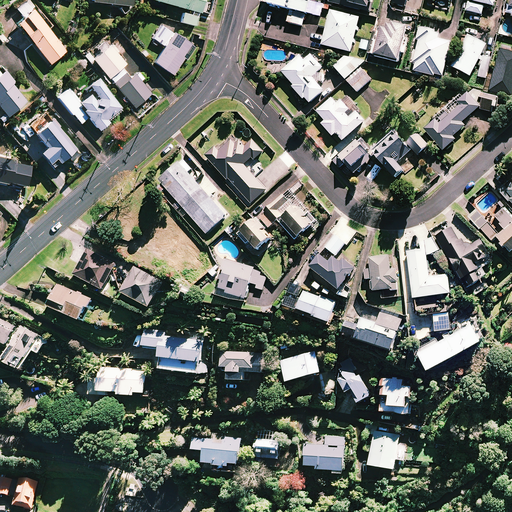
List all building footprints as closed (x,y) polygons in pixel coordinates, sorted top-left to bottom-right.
[(35,4),(31,0),(26,0),(15,10),(21,17),(14,23),(49,64),(65,50),(30,9),(35,4)] [(148,0),(182,9),(179,22),(195,26),(201,0),(148,0)] [(306,0),(269,0),(269,3),(291,9),(288,22),(303,26),(310,1),(306,0)] [(329,0),(329,3),(351,8),(352,4),(370,9),(372,0),(329,0)] [(494,0),(470,0),(468,12),(481,15),(484,4),(493,7),(494,0)] [(359,18),(330,11),(322,45),(350,53),(359,18)] [(391,23),(391,25),(387,24),(385,29),(381,28),(373,56),(398,62),(400,53),(403,54),(407,39),(403,38),(406,27),(391,23)] [(193,47),(162,26),(153,40),(162,46),(151,62),(170,75),(182,58),(185,60),(193,47)] [(439,32),(420,28),(411,63),(415,64),(413,71),(434,76),(434,74),(442,76),(451,43),(437,39),(439,32)] [(482,61),(478,77),(486,79),(491,58),(483,56),(481,55),(486,45),(468,36),(452,67),(470,76),(478,60),(482,61)] [(369,42),(361,40),(359,49),(367,50),(369,42)] [(108,45),(91,60),(107,79),(108,78),(116,87),(115,88),(132,108),(149,93),(132,74),(129,77),(120,67),(124,64),(108,45)] [(511,95),(511,52),(500,49),(489,91),(511,97),(511,95)] [(293,85),(292,86),(304,100),(305,98),(309,103),(324,91),(316,82),(323,82),(323,74),(316,74),(323,68),(311,55),(304,61),(299,56),(281,72),(293,85)] [(334,68),(346,80),(366,63),(345,57),(334,68)] [(11,81),(0,68),(0,109),(6,117),(25,100),(10,83),(11,81)] [(371,79),(361,68),(347,81),(357,92),(371,79)] [(120,108),(95,78),(87,85),(98,98),(94,101),(88,94),(79,102),(67,87),(56,97),(79,124),(87,117),(97,130),(108,122),(106,120),(120,108)] [(497,102),(495,101),(496,97),(473,90),(468,94),(467,92),(424,129),(443,151),(455,140),(453,137),(465,126),(462,123),(479,109),(492,113),(493,107),(495,108),(497,102)] [(358,109),(346,96),(337,104),(331,98),(316,112),(325,121),(321,125),(332,137),(336,133),(343,140),(364,121),(356,111),(358,109)] [(73,149),(49,118),(32,132),(44,147),(38,153),(46,163),(53,158),(57,162),(73,149)] [(409,152),(393,133),(371,152),(394,178),(403,170),(397,163),(409,152)] [(428,146),(417,133),(406,143),(417,155),(428,146)] [(262,153),(251,140),(244,146),(235,135),(218,150),(215,147),(205,155),(227,180),(252,158),(254,160),(262,153)] [(359,138),(333,161),(339,168),(345,164),(353,174),(374,155),(359,138)] [(29,165),(0,159),(0,180),(25,186),(29,165)] [(226,216),(178,162),(158,180),(206,234),(226,216)] [(273,177),(263,166),(247,180),(257,191),(273,177)] [(499,190),(511,203),(511,185),(508,189),(504,185),(499,190)] [(316,221),(289,190),(271,206),(265,211),(259,217),(268,228),(277,220),(295,240),(316,221)] [(500,242),(498,244),(502,249),(504,247),(509,252),(511,249),(511,217),(505,210),(508,207),(503,202),(484,219),(476,210),(469,216),(491,241),(495,237),(500,242)] [(203,247),(172,213),(146,237),(186,281),(203,265),(194,255),(203,247)] [(246,245),(249,242),(260,255),(274,244),(262,229),(264,228),(255,218),(240,231),(242,234),(239,236),(246,245)] [(223,230),(228,236),(235,231),(231,225),(223,230)] [(459,241),(451,228),(435,237),(466,288),(470,286),(475,295),(488,287),(483,277),(486,275),(481,268),(492,261),(479,240),(471,244),(470,243),(469,243),(469,242),(468,242),(467,241),(466,241),(465,241),(464,241),(463,240),(462,240),(461,241),(460,241),(459,241)] [(345,243),(333,234),(327,242),(324,247),(336,256),(345,243)] [(413,299),(416,298),(418,311),(439,307),(438,295),(450,293),(447,275),(429,278),(426,254),(437,253),(435,239),(420,241),(421,250),(402,253),(404,267),(408,267),(413,299)] [(116,264),(88,249),(74,275),(102,290),(116,264)] [(339,262),(328,253),(325,257),(320,254),(309,267),(338,290),(356,267),(343,257),(339,262)] [(390,270),(389,256),(370,257),(372,291),(382,290),(382,298),(398,297),(396,270),(390,270)] [(254,268),(224,260),(216,295),(244,302),(249,283),(257,285),(256,288),(263,290),(266,277),(260,272),(254,268)] [(219,267),(217,264),(207,273),(211,278),(217,273),(215,271),(219,267)] [(162,282),(134,267),(120,292),(148,307),(162,282)] [(92,299),(56,284),(46,306),(79,320),(85,306),(88,308),(92,299)] [(335,301),(303,290),(299,300),(286,296),(282,306),(328,322),(335,301)] [(402,317),(381,310),(376,323),(360,318),(358,324),(346,320),(341,334),(391,350),(402,317)] [(450,330),(448,313),(433,315),(435,331),(450,330)] [(19,328),(0,318),(0,342),(8,347),(1,359),(20,370),(32,350),(38,353),(46,339),(21,325),(19,328)] [(486,339),(477,322),(450,336),(448,333),(443,336),(444,339),(438,343),(436,339),(416,350),(427,371),(486,339)] [(165,332),(144,329),(142,346),(159,348),(157,358),(161,358),(159,369),(198,373),(202,341),(165,336),(165,332)] [(263,353),(221,352),(221,371),(229,371),(228,379),(244,380),(244,371),(262,372),(263,353)] [(320,372),(314,352),(280,361),(286,381),(320,372)] [(371,395),(349,359),(332,369),(345,392),(349,389),(357,403),(371,395)] [(146,370),(90,366),(88,394),(107,396),(107,391),(117,392),(117,394),(133,395),(133,392),(144,393),(146,370)] [(415,380),(381,377),(380,394),(382,394),(381,412),(408,414),(410,387),(414,387),(415,380)] [(368,465),(393,469),(395,459),(402,461),(404,451),(397,449),(399,435),(376,431),(376,428),(366,426),(365,433),(374,434),(368,465)] [(240,439),(213,435),(213,440),(193,438),(192,449),(203,450),(202,462),(213,463),(212,470),(236,473),(240,439)] [(342,474),(345,437),(326,436),(325,446),(306,444),(304,465),(316,466),(315,469),(333,470),(332,473),(342,474)] [(278,466),(279,440),(256,439),(255,457),(266,457),(266,466),(278,466)] [(0,495),(10,498),(15,481),(0,476),(0,495)] [(27,511),(33,511),(40,484),(20,480),(14,509),(27,511)]
